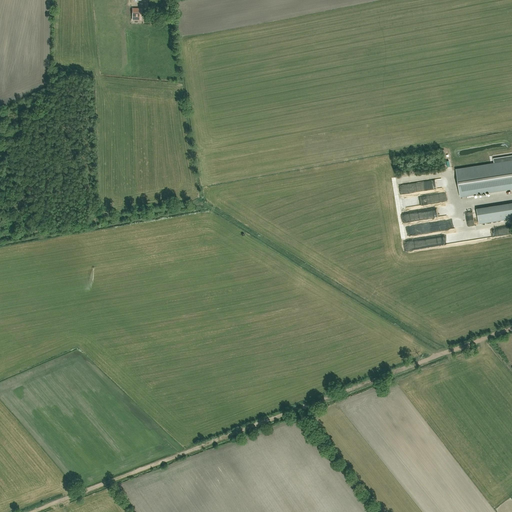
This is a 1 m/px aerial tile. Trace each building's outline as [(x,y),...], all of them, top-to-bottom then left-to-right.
[(132,9),(132,20),(141,20),(141,9),(132,9)] [(511,160),(502,162),(502,163),(456,170),(460,196),(511,188),(511,160)] [(447,202),(446,194),(421,197),(422,205),(447,202)] [(511,203),(477,209),(479,224),(511,218),(511,203)] [(419,212),(420,219),(433,217),(432,210),(419,212)] [(430,225),(408,228),(409,236),(425,234),(425,232),(438,230),(447,229),(446,220),(450,220),(449,216),(429,219),(430,225)] [(446,243),(446,237),(451,237),(450,235),(434,236),(435,244),(446,243)]
